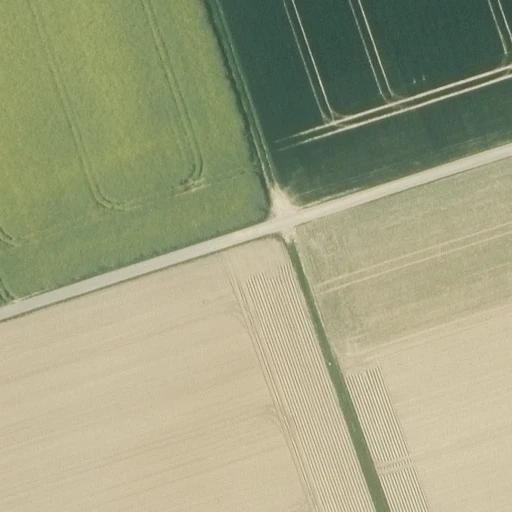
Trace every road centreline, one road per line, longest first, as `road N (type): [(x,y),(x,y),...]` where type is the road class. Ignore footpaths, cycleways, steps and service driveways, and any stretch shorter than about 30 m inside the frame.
road 1 (track): [(218,0),(391,511)]
road 2 (track): [(511,162),(0,329)]
